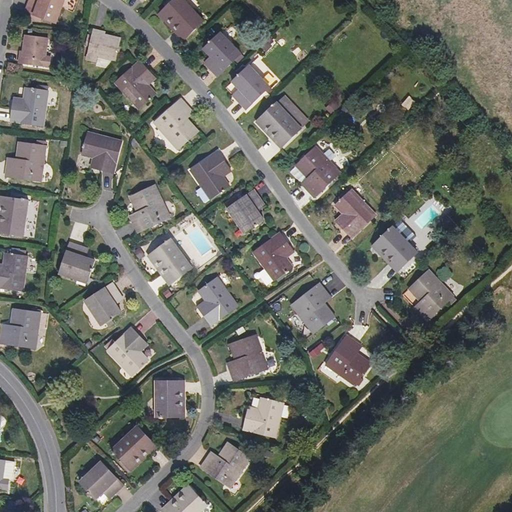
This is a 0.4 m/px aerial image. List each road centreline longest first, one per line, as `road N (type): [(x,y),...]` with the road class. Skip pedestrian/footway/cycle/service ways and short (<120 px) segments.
road 1 (residential): [(109,0),(213,101),(367,304)]
road 2 (residential): [(126,511),(196,442),(207,393),(195,352),(95,211)]
road 3 (track): [(511,264),(249,511)]
road 4 (tertiary): [(57,511),(38,423),(0,372)]
